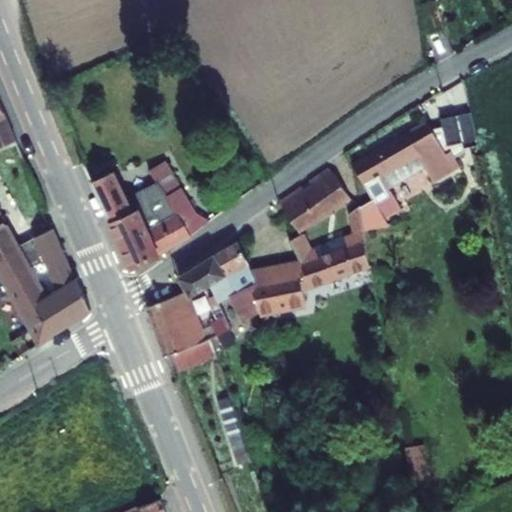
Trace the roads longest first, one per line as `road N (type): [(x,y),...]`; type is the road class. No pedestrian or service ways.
road 1 (residential): [(114,303),(373,115),(511,39)]
road 2 (tertiary): [(0,26),(114,303)]
road 3 (tertiary): [(120,321),(199,511)]
road 4 (residential): [(0,392),(120,321)]
